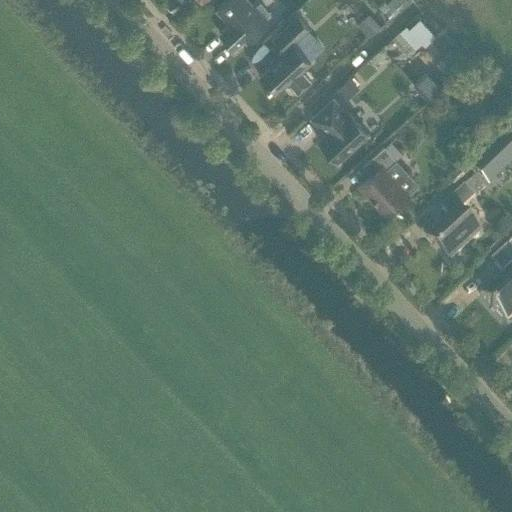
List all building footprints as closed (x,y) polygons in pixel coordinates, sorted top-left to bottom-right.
[(225,0),(216,9),(229,23),(229,27),(224,27),(219,32),(234,48),(244,39),(246,41),(272,17),(256,0),(255,0),(252,4),(248,0),(225,0)] [(297,15),(274,37),(284,48),(269,63),(271,65),(259,75),(274,92),(286,81),(288,83),(298,93),(310,82),(301,71),(311,62),(292,43),(309,28),(297,15)] [(363,28),(369,35),(381,25),(374,18),(363,28)] [(421,42),(424,46),(435,35),(419,18),(409,28),(406,25),(399,31),(414,48),(421,42)] [(428,87),(437,70),(424,64),(416,80),(428,87)] [(336,88),(346,99),(358,88),(349,77),(336,88)] [(338,161),(368,133),(349,112),(348,114),(333,98),(311,117),(326,133),(319,140),(338,161)] [(511,165),(511,135),(488,158),(503,174),(511,165)] [(386,214),(408,194),(386,169),(396,160),(384,146),(363,165),(372,174),(360,185),(386,214)] [(464,177),(471,192),(484,187),(478,171),(464,177)] [(441,209),(450,218),(428,239),(449,262),(479,234),(460,213),(475,199),(465,187),(441,209)] [(507,325),(511,320),(511,242),(491,262),(502,275),(480,296),(507,325)]
